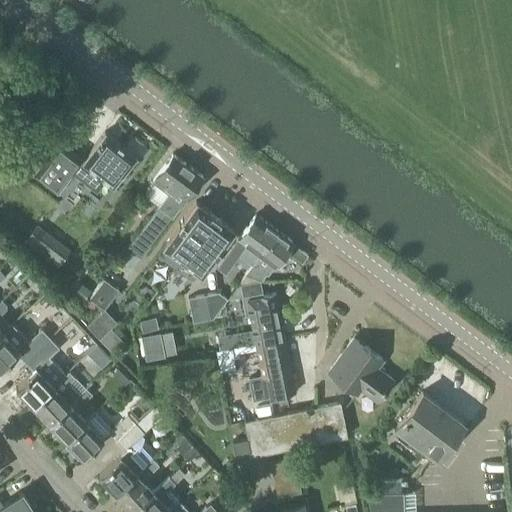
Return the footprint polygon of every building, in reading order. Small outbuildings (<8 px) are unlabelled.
[(58,193),(77,167),(100,184),(104,178),(114,186),(136,155),(104,131),(83,159),(58,140),(32,174),(58,193)] [(145,193),(159,204),(159,205),(162,207),(147,226),(143,223),(128,243),(142,254),(172,215),(171,215),(178,205),(179,206),(188,194),(188,195),(203,175),(173,153),(150,183),(151,185),(145,193)] [(173,269),(214,214),(196,200),(164,243),(167,246),(162,252),(166,258),(170,262),(174,266),(172,269),(173,269)] [(252,264),(277,230),(255,213),(238,237),(247,243),(238,254),(251,264),(252,264)] [(201,271),(233,228),(214,214),(173,269),(174,270),(175,267),(181,271),(186,273),(193,275),(197,269),(201,271)] [(69,249),(36,223),(23,240),(56,266),(69,249)] [(269,273),(275,264),(293,241),(277,230),(252,264),(251,264),(244,274),(257,279),(261,281),(265,274),(267,275),(269,273)] [(104,308),(118,289),(103,278),(89,297),(104,308)] [(260,282),(261,281),(257,279),(240,283),(246,313),(250,312),(256,343),(257,343),(285,337),(276,292),(262,294),(262,291),(260,282)] [(213,316),(227,297),(218,291),(206,293),(211,317),(213,316)] [(193,320),(211,317),(206,293),(188,297),(193,320)] [(0,332),(8,325),(0,316),(0,313),(6,308),(6,304),(2,299),(0,301),(0,332)] [(99,338),(116,321),(104,308),(86,325),(99,338)] [(156,313),(140,317),(143,329),(159,325),(156,313)] [(0,367),(26,343),(34,351),(52,334),(44,325),(27,341),(11,323),(8,325),(0,332),(0,367)] [(140,335),(145,359),(164,355),(164,354),(159,332),(159,331),(140,335)] [(380,361),(386,353),(357,331),(332,365),(360,386),(364,382),(380,394),(396,373),(380,361)] [(52,334),(34,351),(43,361),(61,343),(52,334)] [(248,377),(252,399),(295,390),(285,337),(257,343),(264,374),(248,377)] [(32,404),(53,384),(36,366),(15,386),(32,404)] [(49,421),(78,393),(68,382),(74,377),(68,370),(54,384),(53,384),(32,404),(49,421)] [(87,419),(86,418),(77,408),(98,388),(92,381),(79,394),(78,393),(49,421),(65,439),(87,419)] [(437,457),(464,422),(422,390),(395,426),(396,436),(421,455),(426,449),(437,457)] [(264,451),(347,434),(339,400),(257,417),(264,451)] [(110,430),(101,420),(93,412),(86,418),(87,419),(65,439),(72,446),(71,451),(77,457),(82,456),(82,457),(109,431),(110,430)] [(117,440),(136,422),(127,414),(110,430),(109,431),(117,440)] [(251,454),(264,451),(257,417),(243,420),(247,437),(250,450),(251,454)] [(146,462),(130,445),(144,432),(136,422),(117,440),(126,449),(120,454),(99,474),(99,475),(100,475),(107,482),(105,487),(111,493),(116,493),(116,492),(146,462)] [(235,453),(250,450),(247,437),(232,440),(235,453)] [(185,439),(176,448),(185,458),(195,449),(185,439)] [(272,472),(295,466),(293,455),(269,460),(272,472)] [(154,490),(153,490),(143,479),(158,465),(151,459),(147,463),(146,462),(116,492),(133,510),(154,490)] [(275,484),(298,478),(295,466),(272,472),(275,484)] [(165,511),(179,499),(168,488),(174,482),(168,476),(153,490),(154,490),(133,510),(134,511),(165,511)] [(278,496),(301,491),(298,478),(275,484),(278,496)] [(403,511),(403,491),(367,492),(370,511),(403,511)] [(0,511),(34,511),(21,492),(2,504),(0,500),(0,511)] [(211,511),(206,506),(199,511),(191,511),(179,499),(165,511),(211,511)] [(305,511),(303,501),(280,506),(281,511),(305,511)] [(346,511),(356,511),(354,503),(344,505),(346,511)]
